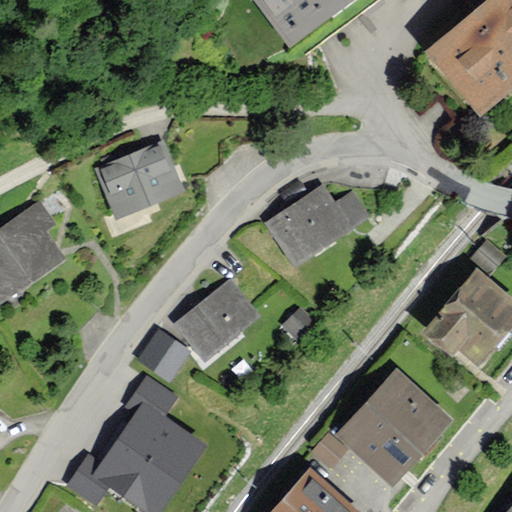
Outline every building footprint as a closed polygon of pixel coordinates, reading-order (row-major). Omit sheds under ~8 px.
[(347,0),(257,0),(289,43),(347,0)] [(483,109),(511,83),(511,0),(492,0),(476,14),(433,52),(483,109)] [(162,143),(98,170),(117,215),(181,188),(162,143)] [(321,188),(269,222),(294,262),(365,216),(351,194),(333,205),(321,188)] [(4,227),(0,230),(0,299),(59,259),(41,233),(51,226),(37,205),(4,227)] [(511,322),(511,302),(479,273),(427,330),(451,352),(458,344),(477,361),(511,322)] [(203,305),(180,323),(205,355),(256,315),(231,283),(203,305)] [(308,310),(290,326),(313,352),(332,336),(308,310)] [(162,331),(141,359),(169,379),(189,350),(162,331)] [(447,418),(398,373),(342,434),(391,479),(447,418)] [(178,395),(149,375),(108,435),(73,486),(94,500),(106,482),(150,511),(162,511),(205,449),(162,419),(178,395)] [(332,466),(349,446),(328,429),(312,448),(332,466)] [(352,511),(309,474),(275,511),(352,511)]
